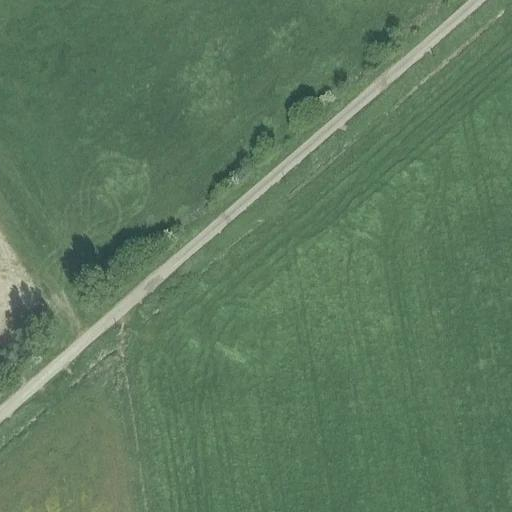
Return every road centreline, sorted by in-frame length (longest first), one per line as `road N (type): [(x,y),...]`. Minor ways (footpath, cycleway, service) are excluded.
road 1 (unclassified): [(0,416),(478,0)]
road 2 (track): [(0,190),(91,336)]
